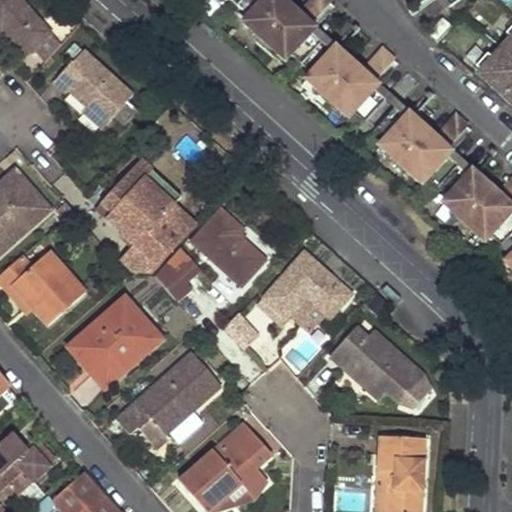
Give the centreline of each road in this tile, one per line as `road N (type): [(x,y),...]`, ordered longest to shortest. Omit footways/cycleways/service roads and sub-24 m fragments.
road 1 (residential): [(119,0),(453,301),(477,333),(489,404),(484,511)]
road 2 (residential): [(150,511),(0,339)]
road 3 (residential): [(511,135),(354,0)]
